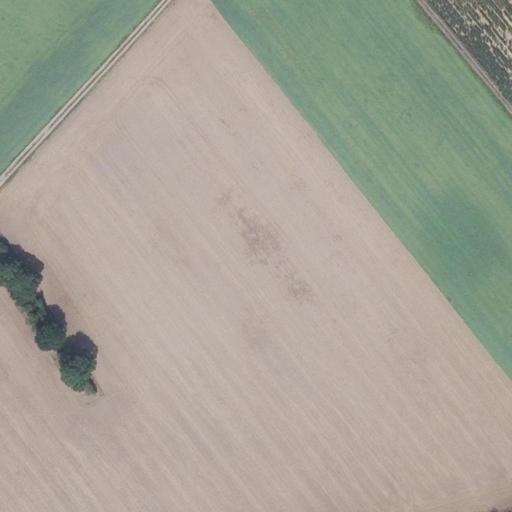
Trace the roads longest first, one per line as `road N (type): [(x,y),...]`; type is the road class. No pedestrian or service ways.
road 1 (track): [(0,184),(164,0)]
road 2 (track): [(428,0),(511,101)]
